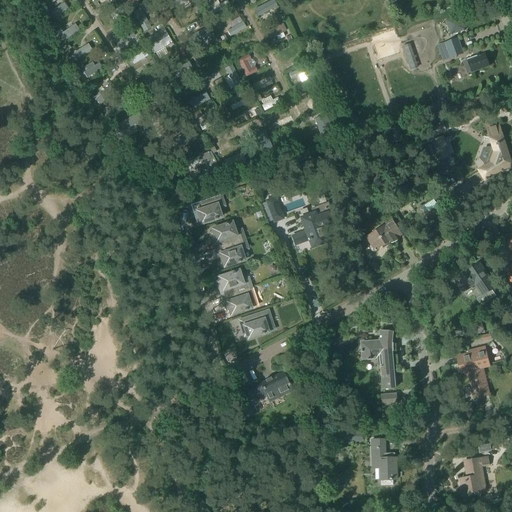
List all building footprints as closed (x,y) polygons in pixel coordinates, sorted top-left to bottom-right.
[(189,0),(173,0),(171,1),(175,8),(190,1),(189,0)] [(274,0),(254,11),(258,17),(277,7),(274,0)] [(485,1),(481,3),(485,12),(489,10),(485,1)] [(226,2),(209,11),(212,16),(229,7),(226,2)] [(49,14),(47,15),(51,21),(67,9),(63,3),(52,12),(49,14)] [(119,7),(109,14),(112,19),(113,19),(123,13),(119,7)] [(140,9),(132,13),(143,32),(151,28),(140,9)] [(123,13),(113,19),(115,23),(125,17),(123,13)] [(451,36),(465,31),(460,16),(446,21),(451,36)] [(242,23),(227,32),(230,37),(245,29),(242,23)] [(74,25),(56,38),(60,43),(60,44),(78,31),(74,25)] [(282,25),(265,33),(268,40),(276,37),(283,34),(286,33),(282,25)] [(207,29),(188,39),(191,46),(211,36),(207,29)] [(164,31),(146,41),(154,54),(172,44),(169,39),(168,39),(164,31)] [(457,39),(447,43),(452,58),(462,55),(457,39)] [(87,45),(70,55),(74,62),(92,52),(87,45)] [(409,46),(402,48),(408,64),(415,62),(409,46)] [(145,51),(130,60),(133,65),(148,56),(145,51)] [(248,55),(237,61),(246,78),(257,72),(254,67),(251,69),(247,62),(251,60),(248,55)] [(468,61),(464,63),(468,75),(473,73),(489,67),(485,55),(477,58),(477,57),(468,60),(468,61)] [(188,63),(170,73),(174,80),(192,70),(188,63)] [(98,64),(83,73),(86,78),(101,69),(98,64)] [(76,66),(69,71),(72,76),(79,71),(76,66)] [(231,66),(225,70),(236,89),(242,85),(231,66)] [(305,67),(289,75),(292,80),(308,72),(305,67)] [(158,71),(142,81),(147,88),(156,82),(156,83),(158,85),(161,90),(168,85),(158,71)] [(109,87),(95,100),(100,106),(114,92),(109,87)] [(243,92),(226,101),(229,107),(247,99),(243,92)] [(126,94),(109,105),(113,110),(129,99),(126,94)] [(263,105),(262,106),(264,112),(280,104),(277,99),(272,101),(263,105)] [(181,110),(167,120),(171,126),(185,117),(181,110)] [(326,115),(315,120),(321,137),(333,133),(326,115)] [(214,118),(199,126),(202,131),(217,123),(214,118)] [(110,120),(105,123),(108,128),(113,125),(110,120)] [(121,121),(115,125),(125,139),(130,135),(121,121)] [(510,168),(510,167),(511,167),(511,166),(511,165),(511,164),(499,127),(488,130),(495,153),(491,163),(479,171),(486,181),(506,167),(507,168),(508,168),(509,168),(510,168)] [(438,161),(448,157),(441,139),(431,142),(438,161)] [(199,158),(198,159),(201,164),(204,163),(208,170),(213,181),(220,177),(222,177),(210,153),(209,154),(199,158)] [(244,161),(226,168),(229,176),(247,168),(244,161)] [(432,191),(417,200),(410,205),(414,211),(411,213),(412,213),(405,217),(412,227),(441,209),(436,201),(438,200),(432,191)] [(201,225),(221,218),(218,209),(224,207),(221,197),(195,206),(198,216),(196,216),(198,222),(200,221),(201,225)] [(274,197),(265,201),(273,222),(282,219),(274,197)] [(306,231),(297,234),(300,243),(308,240),(308,241),(310,240),(312,247),(324,242),(319,228),(331,223),(328,214),(325,205),(312,210),(314,214),(302,219),(306,231)] [(393,245),(398,241),(396,239),(402,235),(393,220),(386,224),(387,225),(367,238),(376,251),(391,242),(393,245)] [(235,233),(232,223),(212,230),(213,234),(211,234),(213,240),(215,239),(218,249),(244,240),(241,231),(235,233)] [(224,268),(244,261),(241,251),(247,249),(244,240),(218,249),(221,258),(219,259),(221,264),(223,264),(224,268)] [(479,264),(467,273),(468,275),(456,283),(463,293),(475,285),(482,296),(483,297),(486,295),(490,301),(496,296),(492,290),(494,289),(487,279),(483,273),(484,272),(479,264)] [(242,281),(239,271),(219,278),(220,282),(218,282),(220,288),(222,287),(225,297),(251,288),(248,279),(242,281)] [(231,316),(251,309),(248,300),(254,298),(251,288),(225,297),(228,306),(226,307),(228,313),(230,312),(231,316)] [(248,340),(268,333),(267,332),(274,330),(268,312),(242,320),(245,330),(243,331),(245,336),(247,336),(248,340)] [(480,320),(463,326),(467,339),(469,338),(481,334),(485,333),(480,320)] [(379,340),(361,342),(362,355),(363,361),(371,360),(370,354),(379,354),(382,390),(397,389),(393,344),(394,332),(380,331),(379,340)] [(470,354),(458,357),(462,373),(468,372),(468,371),(483,368),(489,366),(485,348),(479,349),(469,352),(470,354)] [(489,394),(483,368),(468,371),(468,372),(473,389),(472,390),(474,398),(489,394)] [(291,391),(282,373),(261,384),(261,383),(246,390),(253,403),(266,396),(270,402),(291,391)] [(397,394),(382,396),(383,405),(398,404),(397,394)] [(330,438),(331,430),(323,429),(322,437),(330,438)] [(352,442),(353,431),(333,429),(332,440),(352,442)] [(393,485),(393,480),(397,480),(397,458),(395,458),(395,454),(386,454),(385,439),(372,440),(373,468),(380,468),(381,480),(381,485),(393,485)] [(464,495),(485,491),(481,467),(489,466),(488,458),(465,462),(468,478),(461,480),(464,495)]
